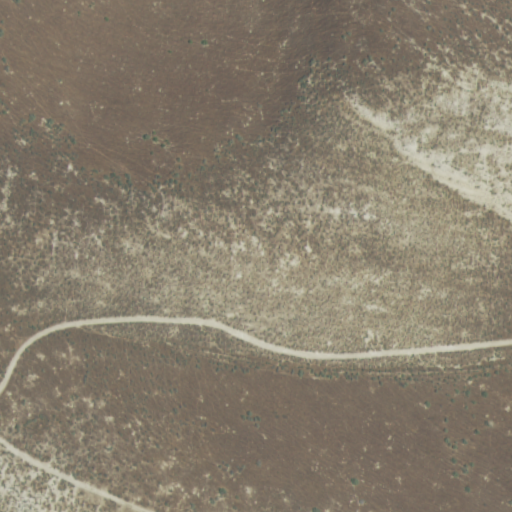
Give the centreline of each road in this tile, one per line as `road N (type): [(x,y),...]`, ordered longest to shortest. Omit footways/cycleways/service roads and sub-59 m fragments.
road 1 (track): [(0,383),(45,334),(114,320),(214,323),(306,355),(511,342)]
road 2 (track): [(0,440),(146,511)]
